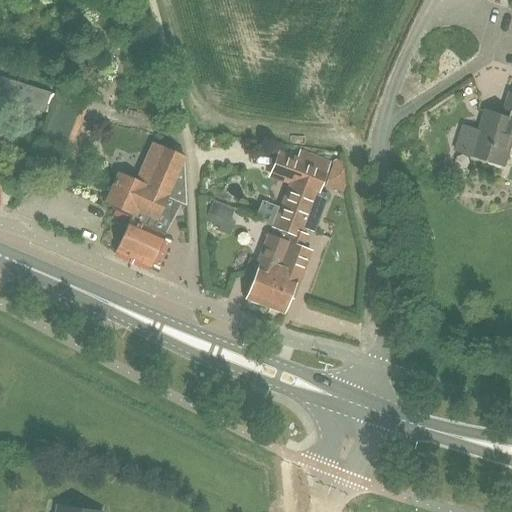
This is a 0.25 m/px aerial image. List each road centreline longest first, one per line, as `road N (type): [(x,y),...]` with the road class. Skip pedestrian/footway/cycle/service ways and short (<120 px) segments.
road 1 (track): [(381,342),(371,323),(371,234),(350,144),(229,122),(197,107),(163,0)]
road 2 (unclassified): [(174,333),(192,242),(183,122)]
road 3 (primary): [(357,406),(174,333)]
road 4 (primary): [(174,333),(0,258)]
road 5 (primary): [(511,450),(357,406)]
road 6 (track): [(183,122),(151,0)]
